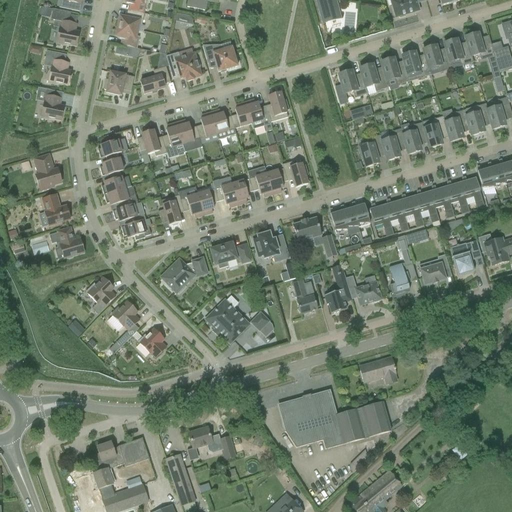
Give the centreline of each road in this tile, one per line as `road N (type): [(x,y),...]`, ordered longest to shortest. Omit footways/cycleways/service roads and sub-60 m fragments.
road 1 (residential): [(116,262),(511,144)]
road 2 (tertiary): [(219,389),(511,303)]
road 3 (residential): [(253,80),(511,6)]
road 4 (residential): [(328,511),(511,338)]
road 5 (residential): [(78,135),(253,80)]
road 6 (residential): [(219,389),(201,348),(116,262)]
road 7 (residential): [(60,511),(39,450),(127,412)]
road 8 (residential): [(78,135),(108,0)]
road 9 (residential): [(116,262),(88,210),(78,135)]
